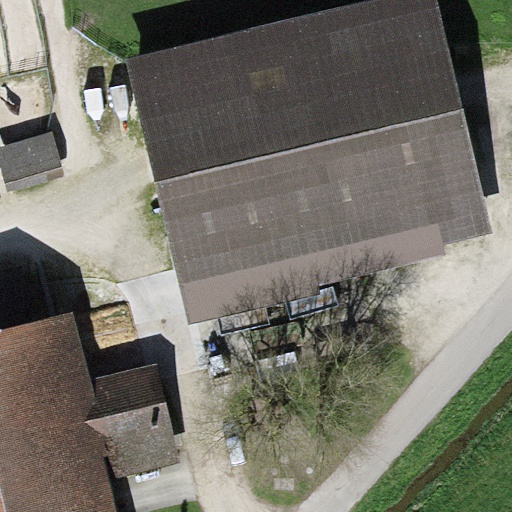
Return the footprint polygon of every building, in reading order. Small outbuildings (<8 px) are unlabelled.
[(420,0),(393,0),(122,74),(178,278),(475,197),(420,0)] [(47,135),(5,148),(15,182),(57,169),(47,135)] [(328,289),(320,290),(314,281),(300,279),(289,289),(290,305),(298,312),(309,312),(318,307),(320,301),(332,298),(337,303),(348,304),(357,298),(361,285),(353,273),(339,270),(328,281),(328,289)] [(80,511),(25,279),(0,284),(0,511),(80,511)] [(241,326),(244,315),(254,313),(254,315),(262,322),(273,323),(282,318),(286,304),(278,292),(264,290),(253,300),(253,303),(241,306),(238,300),(223,298),(212,308),(213,324),(221,331),(232,332),(241,326)] [(147,374),(78,393),(101,476),(170,457),(147,374)]
